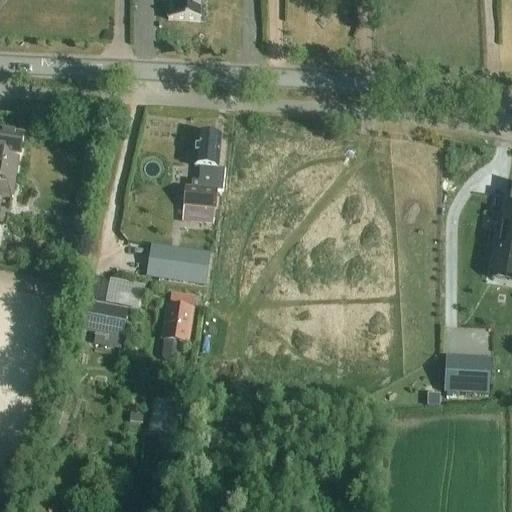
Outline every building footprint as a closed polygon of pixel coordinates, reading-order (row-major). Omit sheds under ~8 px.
[(168,0),(168,22),(200,23),(200,0),(168,0)] [(0,199),(13,201),(23,137),(0,133),(0,199)] [(186,189),(184,209),(182,224),(213,228),(216,194),(222,194),(224,171),(217,170),(220,138),(197,136),(194,167),(200,168),(198,183),(192,182),(191,189),(186,189)] [(167,142),(165,182),(189,182),(190,143),(167,142)] [(499,227),(493,262),(511,265),(511,186),(511,187),(506,218),(500,217),(500,219),(499,227)] [(468,256),(469,226),(457,226),(457,256),(468,256)] [(472,261),(471,268),(504,275),(506,268),(472,261)] [(137,290),(166,290),(167,263),(138,263),(137,290)] [(189,347),(192,328),(194,311),(192,311),(193,299),(171,295),(169,307),(166,306),(161,342),(164,343),(162,359),(165,364),(175,365),(180,362),(183,346),(189,347)] [(88,304),(82,333),(95,336),(93,347),(121,352),(128,312),(88,304)] [(130,315),(129,355),(159,356),(160,316),(130,315)] [(443,394),(488,396),(490,364),(445,361),(443,394)] [(439,408),(439,396),(427,395),(427,408),(439,408)] [(114,439),(144,443),(148,409),(119,405),(114,439)]
